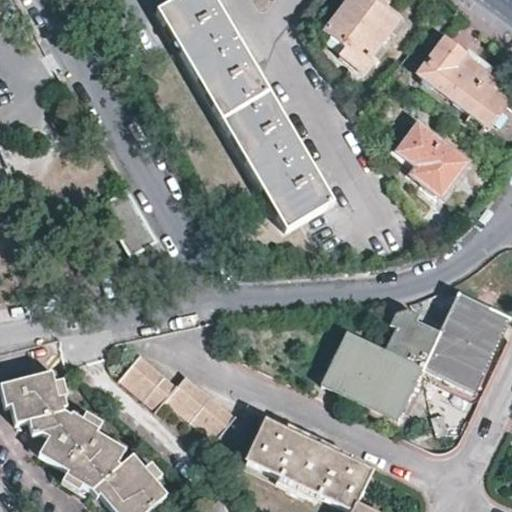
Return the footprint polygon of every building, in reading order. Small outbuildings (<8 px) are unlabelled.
[(332,206),(211,0),(175,0),(155,12),(285,233),(332,206)] [(402,17),(378,0),(347,0),(322,33),(344,49),(337,58),(357,74),(402,17)] [(480,84),(485,78),(486,75),(463,58),(464,55),(443,39),(415,76),(488,130),(506,105),(489,91),(480,84)] [(494,84),(485,78),(480,84),(489,91),(494,84)] [(467,164),(416,126),(395,154),(415,169),(409,178),(440,201),(467,164)] [(100,205),(127,255),(153,240),(125,191),(100,205)] [(472,396),(508,322),(457,297),(438,335),(415,324),(417,319),(406,313),(394,317),(388,329),(394,332),(383,354),(345,337),(321,386),(397,421),(410,395),(414,397),(422,379),(443,389),(446,383),(472,396)] [(136,355),(116,378),(154,410),(162,401),(173,387),(136,355)] [(173,387),(162,401),(210,442),(231,416),(183,375),(173,387)] [(46,440),(34,457),(70,478),(69,480),(89,492),(93,497),(98,495),(111,511),(144,511),(164,496),(158,488),(160,486),(155,478),(151,480),(130,456),(117,466),(117,464),(125,450),(119,446),(116,449),(91,433),(93,431),(81,425),(83,422),(72,416),(69,421),(62,417),(62,414),(64,413),(63,402),(56,403),(53,387),(58,387),(56,376),(1,388),(5,409),(10,408),(14,427),(27,425),(29,430),(30,437),(39,436),(46,440)] [(448,433),(442,414),(432,417),(437,435),(448,433)] [(363,511),(354,507),(370,473),(264,424),(246,464),(292,485),(289,491),(303,498),(306,492),(347,511),(363,511)] [(29,452),(34,457),(46,440),(39,436),(30,437),(29,430),(25,431),(29,452)]
